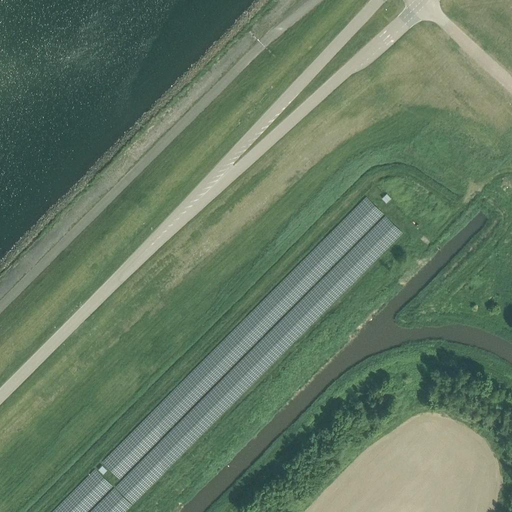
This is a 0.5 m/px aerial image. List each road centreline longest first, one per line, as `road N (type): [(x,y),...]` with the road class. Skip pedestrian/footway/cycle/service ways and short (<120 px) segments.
road 1 (tertiary): [(189,209),(423,2)]
road 2 (tertiary): [(378,0),(189,209)]
road 3 (tertiary): [(0,399),(189,209)]
road 4 (unclassified): [(511,86),(423,2)]
